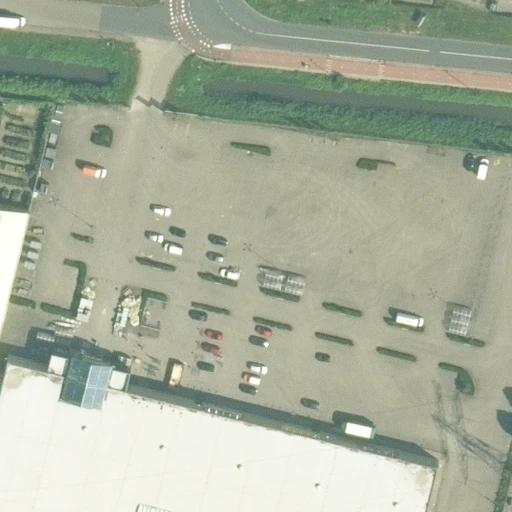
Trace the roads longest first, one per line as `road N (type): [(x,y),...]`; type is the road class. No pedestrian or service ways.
road 1 (tertiary): [(511,60),(257,35),(217,3)]
road 2 (unclassified): [(184,28),(0,9)]
